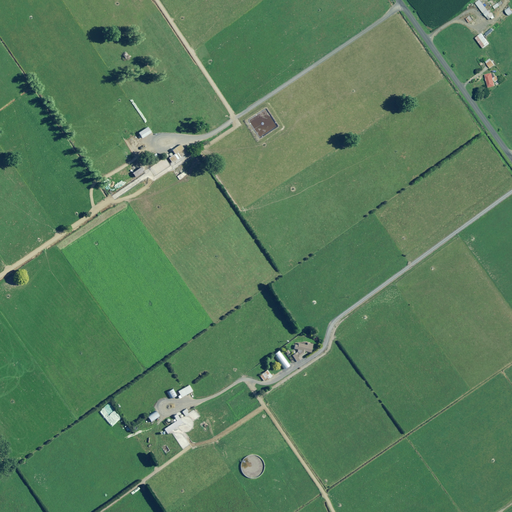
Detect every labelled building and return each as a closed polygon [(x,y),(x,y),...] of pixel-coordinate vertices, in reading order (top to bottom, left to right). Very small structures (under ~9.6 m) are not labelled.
[(484,12),(487,10),(480,0),(479,0),(476,3),(483,13),(484,12)] [(504,3),(502,1),(493,6),(495,9),(504,3)] [(487,10),(484,12),(484,13),(489,20),(494,16),(492,12),(489,8),(487,10)] [(476,18),(473,14),(466,19),(469,23),(476,18)] [(489,44),(482,33),(476,38),(484,48),(489,44)] [(493,61),(490,58),(485,61),(491,68),(496,64),(494,61),(493,61)] [(492,73),(485,75),(489,88),(496,86),(495,83),(499,79),(497,76),(494,78),(492,73)] [(151,132),(147,127),(138,133),(142,138),(151,132)] [(173,155),(170,157),(169,158),(172,163),(188,153),(185,148),(183,149),(180,144),(172,150),(175,154),(173,155)] [(132,172),(135,177),(144,171),(141,167),(132,172)] [(313,344),(304,342),(304,344),(298,343),(298,345),(295,344),(294,349),(298,350),(297,352),(293,355),(297,362),(302,358),(301,356),(304,353),(305,351),(311,352),(313,344)] [(290,365),(279,351),(274,354),(285,369),(290,365)] [(272,376),(267,370),(260,375),(264,381),(266,379),(266,380),(272,376)] [(192,391),(189,385),(178,391),(181,397),(192,391)] [(177,395),(173,389),(168,391),(172,398),(177,395)] [(159,416),(155,411),(147,416),(151,422),(159,416)] [(183,423),(177,414),(174,416),(177,421),(164,429),(167,433),(183,423)] [(249,478),(251,478),(253,478),(255,478),(257,477),(259,476),(261,475),(262,474),(263,472),(264,470),(264,468),(264,466),(264,464),(263,462),(262,460),(261,459),(259,457),(258,456),(256,456),(254,455),(252,455),(250,456),(248,456),(246,457),(245,458),(243,460),(242,462),(242,464),(241,466),(241,468),(241,470),(242,471),(243,473),(244,475),(246,476),(248,477),(249,478)]
